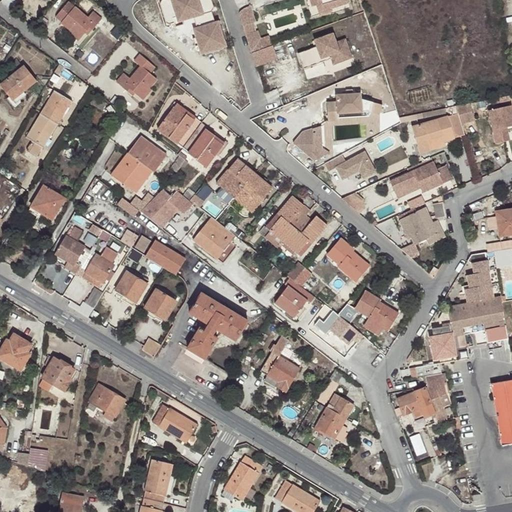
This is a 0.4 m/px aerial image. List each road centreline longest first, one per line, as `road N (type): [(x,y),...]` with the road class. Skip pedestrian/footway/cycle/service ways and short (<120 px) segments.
road 1 (tertiary): [(0,280),(233,423)]
road 2 (residential): [(242,118),(434,290)]
road 3 (residential): [(434,290),(375,389),(412,494)]
road 4 (unknown): [(495,510),(470,390),(479,369),(511,361)]
road 5 (residential): [(109,0),(242,118)]
road 6 (tertiary): [(233,423),(382,511)]
road 7 (residential): [(511,176),(453,199),(459,249),(434,290)]
road 8 (residential): [(242,118),(256,103),(224,0)]
